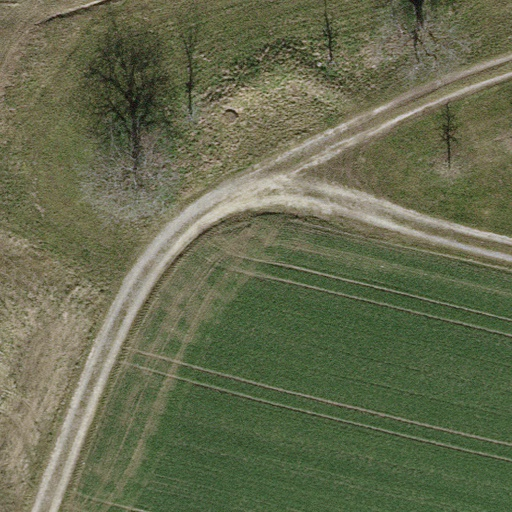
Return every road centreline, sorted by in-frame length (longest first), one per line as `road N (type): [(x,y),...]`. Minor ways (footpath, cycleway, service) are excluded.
road 1 (track): [(511,64),(368,122),(273,184),(197,217),(144,273),(53,511)]
road 2 (track): [(511,248),(273,184)]
